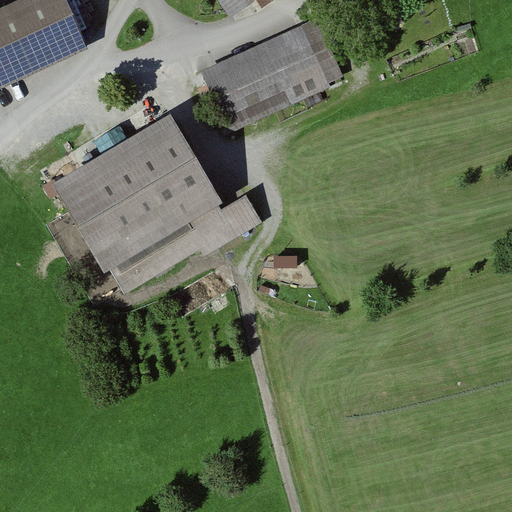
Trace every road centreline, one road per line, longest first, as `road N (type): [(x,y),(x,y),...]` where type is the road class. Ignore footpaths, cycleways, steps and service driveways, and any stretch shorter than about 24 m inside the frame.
road 1 (track): [(164,53),(271,223),(248,292),(299,511)]
road 2 (track): [(298,0),(259,27),(81,78)]
road 3 (residential): [(131,0),(81,78),(0,138)]
